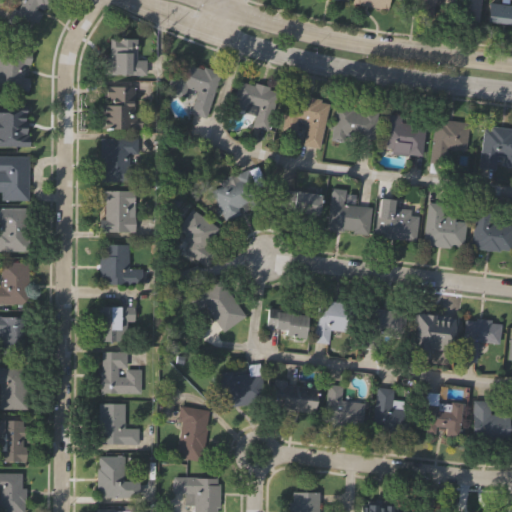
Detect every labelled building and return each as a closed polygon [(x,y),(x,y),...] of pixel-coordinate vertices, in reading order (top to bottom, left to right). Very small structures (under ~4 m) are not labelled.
[(4,22),(12,8),(15,9),(19,0),(52,0),(47,10),(44,8),(32,28),(30,27),(26,34),(4,22)] [(386,0),(385,10),(350,5),(350,0),(386,0)] [(429,16),(415,14),(416,10),(417,5),(397,2),(397,0),(433,0),(431,16),(429,16)] [(479,0),(477,23),(457,21),(458,11),(444,10),(445,0),(479,0)] [(511,0),(511,26),(484,23),(487,2),(511,5),(511,0)] [(107,75),(107,39),(135,39),(135,59),(144,59),(144,75),(107,75)] [(0,89),(0,49),(29,51),(28,65),(23,65),(22,78),(27,78),(26,91),(24,91),(0,89)] [(189,112),(195,92),(187,90),(184,98),(169,94),(179,61),(218,72),(205,117),(189,112)] [(266,132),(250,128),(255,110),(232,103),(239,80),(277,92),(266,132)] [(132,131),(99,131),(99,84),(132,84),(132,131)] [(318,149),(302,146),(307,123),(284,118),(288,94),(327,102),(318,149)] [(0,102),(25,102),(25,147),(0,147),(0,102)] [(376,113),(371,143),(330,136),(334,106),(376,113)] [(420,157),(378,151),(384,114),(425,120),(420,157)] [(428,162),(434,119),(468,124),(462,167),(428,162)] [(484,127),(511,130),(511,169),(479,166),(484,127)] [(99,139),(137,139),(137,155),(130,155),(130,183),(99,183),(99,139)] [(0,157),(27,157),(27,201),(0,201),(0,157)] [(208,185),(246,168),(261,202),(223,219),(208,185)] [(315,217),(273,209),(276,188),(318,196),(315,217)] [(133,191),(133,233),(99,232),(99,191),(133,191)] [(343,197),(342,205),(369,208),(367,235),(326,231),(329,196),(343,197)] [(415,240),(375,237),(377,199),(394,200),(393,208),(409,209),(409,216),(416,217),(415,240)] [(511,226),(509,253),(470,248),(475,208),(490,209),(489,223),(511,226)] [(0,209),(28,209),(28,252),(0,252),(0,209)] [(174,233),(187,210),(216,226),(204,248),(214,254),(206,268),(180,254),(187,240),(174,233)] [(465,217),(461,250),(422,245),(426,213),(465,217)] [(128,269),(141,269),(141,285),(98,285),(99,245),(128,245),(128,269)] [(0,263),(27,263),(27,305),(0,305),(0,263)] [(245,317),(221,333),(197,297),(220,281),(245,317)] [(312,342),(317,301),(357,306),(353,336),(329,333),(327,344),(312,342)] [(132,307),(131,342),(97,342),(98,307),(132,307)] [(403,312),(400,339),(377,336),(376,349),(362,348),(367,308),(403,312)] [(306,315),(303,337),(265,332),(267,310),(306,315)] [(455,318),(451,346),(427,343),(425,356),(408,353),(414,312),(455,318)] [(0,316),(22,317),(22,354),(0,354),(0,316)] [(496,344),(476,342),(474,362),(458,360),(462,318),(499,322),(496,344)] [(139,369),(139,394),(99,394),(99,352),(126,352),(126,369),(139,369)] [(26,410),(0,410),(0,368),(26,368),(26,410)] [(218,376),(257,373),(260,372),(263,403),(221,407),(218,376)] [(316,386),(313,413),(269,409),(272,382),(316,386)] [(363,402),(361,426),(322,422),(326,385),(342,387),(340,400),(363,402)] [(392,390),(391,400),(404,401),(401,433),(371,430),(375,388),(392,390)] [(460,404),(456,438),(437,435),(437,433),(420,431),(424,399),(460,404)] [(469,439),(470,401),(487,401),(487,412),(506,412),(506,439),(469,439)] [(124,404),(124,429),(137,429),(137,445),(97,445),(97,404),(124,404)] [(177,461),(203,462),(205,409),(179,408),(177,461)] [(0,462),(24,462),(24,422),(0,421),(0,462)] [(122,455),(122,479),(136,479),(136,496),(95,496),(95,455),(122,455)] [(0,511),(0,471),(23,471),(24,511),(0,511)] [(218,476),(218,511),(191,511),(191,492),(172,492),(172,476),(218,476)] [(318,490),(317,511),(289,511),(289,490),(318,490)] [(357,511),(357,502),(396,502),(396,511),(357,511)]
